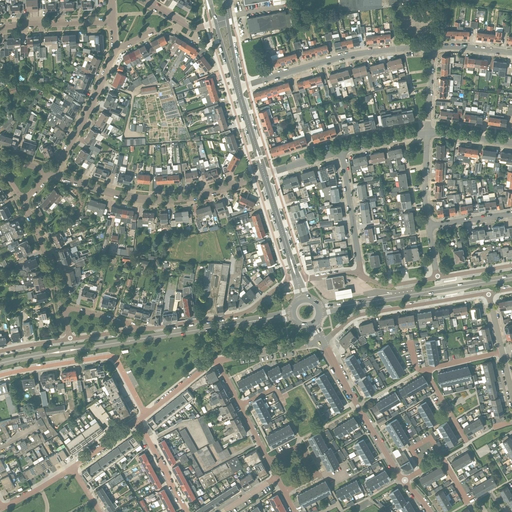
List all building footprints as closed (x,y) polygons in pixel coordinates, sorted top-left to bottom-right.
[(10,13),(16,12),(15,4),(15,2),(14,0),(10,0),(11,5),(9,5),(7,5),(7,8),(7,11),(10,11),(10,13)] [(45,11),(51,10),(51,3),(50,0),(48,0),(46,0),(42,0),(42,3),(43,9),(45,9),(45,11)] [(50,0),(51,3),(51,10),(57,10),(57,8),(60,8),(59,1),(55,1),(54,0),(50,0)] [(64,10),(69,10),(69,2),(68,0),(63,0),(64,1),(60,1),(61,8),(63,8),(63,10),(64,10)] [(81,9),(87,9),(86,0),(81,0),(82,1),(81,1),(81,4),(78,5),(78,7),(81,7),(81,9)] [(86,0),(87,9),(92,8),(92,7),(95,7),(95,0),(86,0)] [(186,0),(182,7),(188,11),(192,5),(191,5),(193,2),(190,0),(189,2),(186,0)] [(339,0),(340,10),(359,10),(359,11),(382,8),(382,6),(397,5),(396,0),(339,0)] [(69,2),(69,10),(75,9),(75,7),(78,7),(77,1),(69,2)] [(15,4),(16,12),(20,12),(20,10),(24,10),(24,4),(21,4),(15,4)] [(250,33),(254,33),(288,26),(285,11),(247,18),(250,33)] [(78,43),(76,43),(75,34),(69,35),(69,43),(69,44),(70,49),(78,48),(78,43)] [(103,34),(86,35),(86,36),(86,39),(86,41),(90,41),(90,40),(94,40),(95,43),(103,42),(103,34)] [(168,42),(171,43),(173,36),(169,35),(168,38),(166,39),(165,38),(166,37),(165,35),(157,39),(161,45),(162,47),(166,45),(165,43),(168,42)] [(33,37),(33,50),(38,50),(40,58),(43,58),(43,57),(42,48),(39,48),(39,46),(40,46),(40,41),(39,36),(33,37)] [(24,56),(24,45),(21,45),(20,37),(14,38),(14,51),(15,58),(18,58),(18,51),(21,50),(21,56),(24,56)] [(24,56),(29,56),(28,51),(33,51),(33,50),(33,37),(27,37),(28,45),(24,45),(24,56)] [(178,47),(182,40),(177,37),(174,41),(170,49),(173,50),(171,53),(173,55),(178,47)] [(9,54),(9,51),(14,51),(14,38),(7,38),(7,42),(4,42),(5,55),(9,54)] [(155,48),(161,45),(157,39),(150,42),(151,45),(152,44),(154,47),(150,48),(153,54),(157,52),(155,48)] [(178,47),(183,50),(184,47),(187,43),(182,40),(178,47)] [(91,46),(92,50),(99,50),(99,49),(103,49),(103,42),(95,43),(95,46),(91,46)] [(185,51),(188,53),(192,46),(187,43),(184,47),(183,50),(182,50),(175,63),(177,64),(177,65),(180,61),(179,60),(185,51)] [(139,48),(142,55),(144,58),(150,55),(150,56),(153,54),(150,48),(147,50),(145,45),(139,48)] [(280,65),(286,63),(284,56),(283,53),(282,49),(281,45),(277,46),(278,50),(279,50),(280,53),(277,54),(278,58),(280,65)] [(188,53),(193,56),(197,49),(192,46),(188,53)] [(142,61),(141,60),(144,58),(142,55),(139,48),(134,51),(140,63),(142,67),(144,66),(142,61)] [(136,64),(140,63),(134,51),(128,54),(134,65),(136,64)] [(290,55),(292,61),(298,59),(296,53),(290,55)] [(132,66),(134,65),(128,54),(123,56),(126,63),(129,61),(132,66)] [(201,66),(207,61),(202,54),(200,56),(201,57),(197,60),(201,66)] [(84,60),(90,62),(97,65),(100,59),(93,56),(92,59),(86,56),(84,60)] [(473,71),(473,66),(474,59),(469,58),(470,57),(468,57),(468,59),(465,58),(463,67),(468,68),(467,70),(473,71)] [(394,60),(397,70),(403,68),(400,58),(394,60)] [(489,71),(486,71),(487,60),(481,59),(480,67),(479,72),(486,73),(485,80),(488,80),(489,72),(489,71)] [(391,71),(397,70),(394,60),(388,61),(389,66),(387,67),(389,75),(390,80),(393,79),(391,71)] [(206,71),(210,68),(210,69),(212,68),(207,61),(201,66),(206,71)] [(498,74),(499,70),(500,62),(493,61),(492,72),(489,72),(488,80),(491,81),(491,77),(492,74),(498,74)] [(90,62),(87,69),(94,73),(97,65),(90,62)] [(387,67),(384,68),(383,63),(377,64),(379,75),(383,74),(384,76),(389,75),(387,67)] [(379,75),(377,64),(370,66),(372,73),(370,74),(371,77),(372,82),(374,81),(374,79),(376,78),(376,76),(378,76),(379,81),(377,81),(378,84),(381,83),(379,75)] [(371,77),(370,74),(369,71),(367,72),(365,65),(359,67),(361,77),(367,76),(370,88),(373,87),(372,82),(371,77)] [(355,76),(356,79),(361,77),(359,67),(352,69),(354,76),(355,76)] [(81,79),(83,80),(90,83),(92,77),(84,74),(85,71),(78,68),(76,73),(79,74),(78,76),(82,77),(81,79)] [(353,79),(352,77),(350,78),(348,70),(341,72),(343,79),(344,81),(344,83),(350,82),(351,86),(354,85),(353,79)] [(117,72),(115,78),(123,81),(125,75),(117,72)] [(341,82),(344,81),(343,79),(341,72),(335,73),(338,84),(341,84),(341,82)] [(334,92),(333,88),(339,86),(338,84),(335,73),(329,75),(330,79),(327,80),(328,85),(329,88),(330,87),(331,93),(334,92)] [(157,80),(154,75),(148,78),(150,83),(151,83),(157,80)] [(204,86),(214,83),(212,77),(205,79),(206,82),(203,83),(204,86)] [(316,84),(314,77),(309,79),(310,86),(311,89),(312,92),(313,92),(313,93),(318,92),(318,90),(315,91),(314,88),(317,87),(316,84)] [(76,87),(80,89),(84,90),(85,88),(88,89),(90,83),(83,80),(81,79),(78,78),(77,80),(81,81),(79,85),(78,85),(76,87)] [(120,87),(121,86),(122,82),(123,81),(115,78),(112,84),(120,87)] [(142,84),(139,78),(132,82),(133,84),(135,88),(135,87),(142,84)] [(284,90),(290,88),(288,82),(282,84),(284,90)] [(204,86),(202,86),(204,92),(208,90),(215,88),(214,83),(204,86)] [(75,97),(83,100),(85,94),(83,93),(84,90),(80,89),(76,87),(76,88),(72,86),(69,92),(70,93),(69,95),(75,97)] [(141,95),(157,92),(156,89),(155,86),(140,89),(141,93),(141,95)] [(273,94),(279,92),(276,86),(270,87),(273,94)] [(267,96),(273,94),(270,87),(265,89),(267,96)] [(206,97),(207,97),(217,94),(215,88),(208,90),(204,92),(206,97)] [(395,98),(399,98),(409,95),(408,90),(400,92),(398,92),(393,93),(395,98)] [(257,99),(261,98),(259,91),(253,93),(256,103),(258,102),(257,99)] [(114,102),(116,95),(109,92),(106,99),(114,102)] [(218,103),(217,100),(219,99),(217,94),(207,97),(206,97),(207,102),(205,103),(206,106),(218,103)] [(64,102),(78,110),(80,105),(72,100),(71,102),(65,98),(65,99),(64,102)] [(117,103),(114,102),(106,99),(104,105),(111,108),(110,112),(119,115),(120,111),(115,109),(117,103)] [(440,117),(446,118),(446,111),(447,105),(447,102),(435,101),(435,104),(444,105),(444,108),(444,111),(441,110),(440,117)] [(68,108),(67,110),(75,115),(78,110),(64,102),(62,104),(62,105),(68,108)] [(204,114),(205,117),(212,115),(216,113),(223,111),(221,106),(219,106),(218,104),(207,107),(209,112),(204,114)] [(261,118),(268,115),(267,109),(265,110),(264,107),(258,109),(261,118)] [(457,112),(452,112),(452,119),(458,119),(458,116),(461,117),(462,109),(462,108),(458,107),(457,112)] [(217,119),(224,117),(223,111),(216,113),(212,115),(213,120),(214,120),(217,119)] [(56,116),(70,123),(73,119),(65,114),(64,116),(58,112),(56,116)] [(113,113),(111,117),(102,112),(99,118),(110,124),(113,118),(117,120),(119,117),(113,113)] [(262,124),(270,121),(268,115),(261,118),(262,124)] [(60,122),(59,124),(67,129),(70,123),(56,116),(54,119),(60,122)] [(107,128),(110,124),(99,118),(95,124),(100,126),(99,129),(108,134),(110,130),(107,128)] [(344,133),(349,132),(347,122),(346,122),(345,118),(341,118),(344,133)] [(2,125),(5,128),(11,122),(8,119),(2,125)] [(264,129),(272,127),(270,121),(262,124),(264,129)] [(8,131),(11,127),(13,124),(11,122),(5,128),(8,131)] [(220,129),(221,130),(228,127),(226,122),(219,124),(207,128),(209,133),(220,129)] [(320,140),(325,139),(320,123),(318,124),(320,132),(317,133),(320,140)] [(325,139),(331,137),(329,129),(325,130),(323,123),(320,123),(325,139)] [(54,133),(62,137),(65,132),(59,129),(59,128),(55,126),(54,129),(56,130),(54,133)] [(13,138),(10,146),(16,148),(19,137),(20,133),(23,134),(25,128),(23,127),(21,130),(16,128),(13,138)] [(267,138),(272,137),(276,135),(275,132),(274,132),(272,127),(264,129),(267,138)] [(329,129),(331,137),(337,135),(334,127),(329,129)] [(20,149),(27,151),(31,139),(32,135),(26,134),(28,129),(25,128),(23,134),(26,135),(25,139),(24,139),(20,149)] [(100,134),(101,134),(91,128),(88,134),(97,140),(98,140),(101,134),(100,134)] [(228,142),(232,141),(235,140),(233,132),(231,133),(230,130),(220,133),(221,137),(224,136),(226,143),(228,142)] [(49,138),(53,140),(53,139),(59,142),(62,137),(54,133),(53,136),(51,135),(49,138)] [(314,142),(320,140),(317,133),(311,134),(314,142)] [(94,146),(97,140),(88,134),(84,140),(94,146)] [(299,139),(301,146),(307,144),(304,134),(298,136),(299,139)] [(3,143),(10,146),(13,138),(6,136),(3,143)] [(31,139),(27,151),(33,153),(37,143),(36,143),(36,141),(31,139)] [(301,146),(299,139),(293,140),(296,148),(301,146)] [(53,146),(56,145),(57,143),(52,140),(51,142),(42,145),(44,151),(43,151),(45,157),(54,153),(51,147),(53,146)] [(235,140),(232,141),(228,142),(230,149),(229,149),(230,151),(231,151),(236,152),(237,152),(236,149),(238,148),(235,140)] [(290,150),(296,148),(293,140),(287,142),(290,150)] [(284,152),(290,150),(287,142),(282,144),(284,152)] [(272,155),(278,154),(276,146),(273,147),(271,143),(269,144),(272,155)] [(278,154),(284,152),(282,144),(276,146),(278,154)] [(457,157),(464,158),(464,155),(465,147),(458,146),(457,157)] [(400,161),(403,157),(401,148),(394,149),(396,160),(397,160),(398,165),(398,168),(399,171),(405,170),(404,164),(401,165),(400,161)] [(88,160),(92,155),(82,149),(78,155),(88,160)] [(391,161),(396,160),(394,149),(388,151),(389,158),(387,159),(388,164),(389,168),(392,168),(391,161)] [(484,161),(488,161),(489,150),(483,150),(481,161),(484,162),(484,161)] [(497,163),(494,162),(496,151),(489,150),(488,161),(488,162),(494,163),(493,170),(496,170),(496,167),(497,163)] [(230,161),(236,164),(240,157),(238,155),(237,152),(236,152),(231,151),(230,151),(230,152),(233,154),(230,161)] [(378,161),(384,160),(385,159),(383,152),(376,153),(378,161)] [(86,169),(89,170),(93,163),(90,162),(88,160),(78,155),(75,161),(82,165),(84,161),(88,164),(86,169)] [(359,157),(360,164),(367,163),(365,156),(359,157)] [(360,164),(359,157),(353,158),(354,165),(351,166),(353,172),(356,171),(355,169),(358,168),(358,169),(361,168),(360,164)] [(117,164),(115,173),(119,173),(117,181),(123,182),(125,174),(125,171),(120,170),(122,159),(118,158),(117,164)] [(210,167),(213,178),(219,176),(217,168),(219,167),(217,161),(214,162),(215,165),(210,167)] [(226,166),(223,167),(224,173),(230,171),(232,172),(236,164),(230,161),(227,167),(226,166)] [(212,178),(213,178),(210,167),(209,167),(209,166),(205,167),(204,162),(200,163),(203,175),(205,175),(207,179),(209,179),(210,180),(212,179),(212,178)] [(94,174),(100,177),(104,166),(98,164),(97,167),(96,167),(94,174)] [(104,166),(100,177),(107,179),(109,171),(111,172),(113,166),(107,164),(105,164),(104,166)] [(330,186),(331,186),(332,186),(337,185),(336,178),(334,173),(335,173),(332,164),(326,166),(328,175),(329,180),(330,186)] [(178,170),(173,170),(173,174),(174,182),(179,182),(179,175),(182,174),(181,165),(178,165),(178,170)] [(326,181),(329,180),(328,175),(326,166),(319,168),(322,179),(326,178),(326,181)] [(311,184),(317,182),(313,170),(307,172),(309,179),(311,184)] [(398,181),(407,180),(405,172),(400,173),(398,174),(397,174),(397,171),(393,172),(390,172),(390,173),(391,176),(391,177),(397,176),(398,181)] [(305,186),(311,184),(309,179),(307,172),(301,174),(305,186)] [(293,188),(300,186),(296,176),(289,178),(292,187),(293,188)] [(288,188),(292,187),(289,178),(283,180),(285,188),(288,187),(288,188)] [(400,191),(399,189),(408,187),(407,180),(398,181),(399,187),(392,188),(393,189),(393,192),(397,191),(400,191)] [(472,180),(474,195),(477,195),(475,185),(474,185),(474,183),(480,183),(480,180),(472,180)] [(327,196),(338,194),(338,188),(334,188),(331,188),(331,186),(330,186),(326,187),(323,189),(321,189),(323,192),(324,192),(324,196),(327,196)] [(54,202),(56,204),(63,197),(54,189),(48,197),(54,202)] [(366,199),(376,198),(375,195),(369,196),(368,190),(358,191),(359,198),(366,197),(366,199)] [(71,202),(75,198),(67,192),(64,195),(71,202)] [(287,194),(290,202),(296,200),(295,196),(294,196),(293,192),(287,194)] [(400,197),(400,201),(410,199),(409,193),(400,194),(400,197)] [(242,210),(244,206),(248,199),(240,195),(239,197),(240,198),(238,202),(239,203),(237,207),(242,210)] [(50,212),(51,210),(52,209),(49,207),(54,202),(48,197),(41,204),(50,212)] [(292,212),(303,208),(305,208),(303,202),(310,200),(309,197),(295,201),(296,204),(295,204),(290,206),(292,212)] [(501,197),(498,197),(499,203),(499,205),(502,205),(502,200),(504,201),(504,203),(511,204),(511,198),(505,197),(501,197)] [(361,209),(369,208),(368,204),(373,204),(373,201),(376,200),(376,198),(366,199),(367,202),(360,203),(361,209)] [(97,215),(101,216),(106,204),(90,199),(87,208),(98,211),(97,215)] [(251,209),(253,204),(254,205),(255,203),(248,199),(244,206),(251,209)] [(397,212),(402,211),(403,211),(402,208),(411,206),(410,199),(400,201),(395,202),(396,208),(397,208),(397,212)] [(444,215),(449,214),(448,208),(446,208),(445,204),(445,201),(442,201),(438,201),(442,201),(442,204),(444,215)] [(226,212),(227,216),(230,215),(229,213),(228,209),(225,210),(222,202),(215,204),(218,211),(219,214),(226,212)] [(332,204),(329,204),(318,206),(318,210),(330,208),(331,214),(341,212),(340,206),(336,207),(336,206),(335,206),(335,207),(333,207),(332,204)] [(212,213),(213,217),(217,216),(214,208),(211,209),(210,205),(203,208),(205,214),(206,217),(207,219),(210,218),(209,214),(212,213)] [(3,215),(4,219),(11,215),(7,206),(0,208),(0,214),(0,216),(3,215)] [(362,215),(373,214),(372,207),(369,208),(361,209),(362,215)] [(206,217),(205,214),(203,208),(196,210),(198,217),(195,218),(198,228),(202,227),(200,221),(203,220),(202,218),(206,217)] [(294,218),(305,214),(303,208),(292,212),(294,218)] [(137,215),(133,214),(134,211),(128,210),(127,217),(126,222),(132,223),(131,229),(135,230),(136,223),(135,223),(137,215)] [(142,224),(148,224),(148,217),(148,212),(143,212),(142,219),(138,219),(138,228),(142,229),(142,224)] [(155,229),(157,229),(157,222),(157,218),(154,218),(154,213),(148,212),(148,217),(148,224),(148,227),(151,227),(151,229),(155,229)] [(176,223),(183,222),(181,212),(175,212),(176,220),(171,220),(171,224),(171,226),(177,226),(176,223)] [(412,212),(403,213),(404,220),(413,218),(412,212)] [(171,224),(168,224),(167,213),(160,213),(161,222),(157,222),(157,229),(161,227),(168,227),(168,237),(172,237),(171,226),(171,224)] [(248,218),(248,217),(245,218),(246,222),(247,222),(250,221),(260,218),(259,213),(251,215),(252,217),(248,218)] [(373,220),(374,219),(373,214),(362,215),(363,222),(371,221),(371,220),(373,220)] [(255,226),(262,224),(260,218),(250,221),(252,227),(255,226)] [(402,227),(405,227),(414,225),(413,218),(404,220),(401,220),(402,227)] [(10,231),(21,226),(18,220),(8,224),(7,222),(3,224),(0,225),(0,228),(1,228),(3,234),(10,231)] [(306,227),(310,226),(308,220),(304,221),(301,222),(296,224),(298,230),(306,227)] [(365,235),(373,234),(378,233),(377,227),(380,227),(379,224),(380,224),(374,225),(371,225),(371,228),(364,229),(365,235)] [(404,230),(404,233),(415,232),(414,225),(405,227),(405,230),(404,230)] [(504,237),(510,236),(509,228),(505,229),(504,225),(498,226),(499,235),(503,235),(504,237)] [(14,242),(13,239),(24,233),(21,226),(10,231),(11,235),(7,237),(9,240),(8,241),(4,243),(5,246),(11,243),(14,242)] [(489,232),(490,239),(496,238),(496,236),(499,235),(498,226),(492,227),(493,231),(489,232)] [(300,236),(310,232),(307,233),(306,227),(298,230),(300,236)] [(63,237),(66,236),(64,233),(68,231),(67,228),(60,231),(52,235),(55,241),(63,237)] [(256,237),(257,240),(263,238),(262,236),(265,235),(264,229),(256,231),(258,237),(256,237)] [(484,240),(490,239),(489,232),(485,232),(484,229),(478,230),(479,239),(483,238),(484,240)] [(344,230),(336,232),(337,238),(332,238),(332,239),(324,240),(324,243),(336,241),(341,240),(340,237),(345,237),(344,230)] [(476,241),(476,239),(479,239),(478,230),(472,231),(472,234),(468,235),(469,240),(469,242),(476,241)] [(303,245),(308,244),(321,242),(320,236),(318,237),(317,237),(315,237),(311,237),(310,232),(300,236),(302,245),(301,245),(303,245)] [(69,241),(70,244),(75,242),(80,240),(78,237),(72,240),(71,237),(65,240),(63,237),(55,241),(57,246),(65,242),(66,243),(69,241)] [(14,253),(16,252),(30,245),(28,242),(28,241),(27,239),(19,243),(20,247),(13,250),(14,253)] [(461,241),(457,241),(458,250),(453,251),(455,262),(464,260),(461,241)] [(16,252),(19,258),(33,251),(30,245),(16,252)] [(312,267),(312,268),(313,268),(311,260),(311,256),(309,245),(303,246),(307,269),(311,268),(311,267),(312,267)] [(487,262),(493,261),(491,246),(491,245),(487,246),(488,250),(481,251),(483,259),(487,258),(487,262)] [(495,245),(491,246),(493,261),(499,259),(499,256),(503,255),(502,248),(496,249),(495,245)] [(61,257),(71,254),(70,250),(71,250),(70,247),(59,251),(61,257)] [(260,255),(271,252),(269,247),(262,249),(257,251),(257,253),(252,255),(251,255),(251,256),(250,257),(250,258),(258,256),(260,255)] [(410,248),(412,259),(419,258),(417,247),(410,248)] [(507,258),(511,257),(511,248),(508,249),(508,247),(502,248),(503,255),(507,255),(507,258)] [(406,260),(412,259),(410,248),(404,249),(406,260)] [(341,251),(341,254),(343,262),(344,263),(346,263),(346,262),(349,261),(348,256),(348,255),(347,252),(344,252),(344,250),(341,251)] [(387,263),(394,262),(392,250),(385,251),(387,263)] [(392,250),(394,262),(401,261),(400,252),(399,252),(398,250),(392,251),(392,250)] [(476,254),(472,255),(473,264),(479,263),(479,259),(483,259),(481,251),(475,252),(476,254)] [(262,261),(273,257),(271,252),(260,255),(262,261)] [(373,255),(373,252),(368,253),(369,258),(370,258),(371,266),(379,265),(378,254),(373,255)] [(83,260),(82,257),(79,258),(78,255),(75,256),(75,255),(72,256),(71,254),(61,257),(64,264),(76,259),(77,262),(83,260)] [(311,256),(311,260),(313,268),(313,267),(319,266),(317,255),(311,256)] [(25,267),(26,267),(27,270),(38,265),(36,259),(31,261),(30,259),(28,260),(26,257),(18,261),(20,265),(21,264),(21,265),(24,264),(25,267)] [(237,267),(242,268),(243,258),(237,257),(235,267),(237,267)] [(77,262),(74,263),(76,268),(86,265),(84,259),(83,260),(77,262)] [(211,314),(218,313),(216,304),(219,289),(221,274),(222,271),(221,271),(223,264),(220,263),(213,263),(209,264),(208,268),(205,268),(203,280),(205,280),(202,295),(202,296),(209,297),(214,298),(211,314)] [(216,304),(218,313),(218,315),(224,314),(223,309),(223,305),(229,264),(223,263),(222,271),(221,274),(219,289),(216,304)] [(237,299),(242,268),(237,267),(237,273),(235,273),(234,277),(236,277),(234,288),(229,287),(228,300),(228,304),(229,309),(239,307),(238,302),(237,300),(237,299)] [(67,278),(75,276),(73,270),(65,271),(67,278)] [(24,285),(27,285),(44,281),(42,274),(40,274),(40,271),(28,272),(30,280),(24,282),(24,285)] [(268,274),(263,279),(268,285),(274,279),(272,278),(268,274)] [(254,280),(260,287),(259,288),(261,290),(268,285),(263,279),(260,275),(254,280)] [(68,285),(76,283),(76,285),(77,287),(81,283),(79,276),(75,277),(75,276),(67,278),(68,285)] [(344,286),(342,276),(326,279),(328,289),(344,286)] [(25,289),(36,286),(37,289),(45,287),(44,281),(27,285),(24,285),(21,284),(21,288),(25,288),(25,289)] [(182,297),(184,313),(185,318),(196,317),(191,286),(183,287),(183,293),(183,297),(182,297)] [(89,291),(87,299),(93,301),(96,290),(90,288),(89,291)] [(246,292),(251,299),(256,295),(251,288),(246,292)] [(80,297),(87,299),(89,291),(82,289),(80,297)] [(351,289),(335,292),(336,296),(336,300),(353,297),(352,293),(351,289)] [(37,296),(38,302),(45,301),(45,300),(47,299),(45,292),(34,295),(33,291),(27,293),(28,299),(34,297),(37,296)] [(171,316),(172,322),(177,321),(176,311),(178,301),(181,300),(181,292),(176,291),(174,300),(174,303),(171,316)] [(246,292),(241,296),(246,303),(251,299),(246,292)] [(108,304),(107,307),(114,309),(117,297),(110,296),(109,299),(108,304)] [(101,305),(107,307),(108,304),(109,299),(103,297),(101,305)] [(163,318),(163,323),(172,322),(171,316),(174,303),(174,300),(170,300),(169,311),(163,312),(163,314),(163,318)] [(137,306),(138,304),(131,303),(130,307),(130,306),(128,314),(134,316),(137,306)] [(121,313),(128,314),(130,306),(123,305),(121,313)] [(134,316),(141,318),(143,310),(142,310),(142,307),(137,306),(134,316)] [(156,317),(153,317),(155,325),(161,324),(160,314),(162,306),(157,306),(156,314),(155,314),(156,317)] [(144,307),(143,310),(141,318),(147,320),(150,312),(149,311),(150,308),(145,307),(144,307)] [(454,316),(461,315),(460,307),(453,308),(454,316)] [(477,321),(476,319),(480,318),(479,308),(471,309),(472,318),(470,318),(471,322),(477,321)] [(443,317),(442,310),(435,311),(436,318),(439,318),(440,324),(444,323),(443,317)] [(38,319),(38,322),(39,327),(44,326),(42,319),(47,318),(46,312),(38,313),(39,317),(35,317),(36,320),(38,319)] [(435,321),(432,321),(431,312),(424,313),(425,321),(430,321),(430,325),(433,325),(433,327),(436,326),(435,321)] [(425,321),(424,313),(417,314),(419,325),(426,324),(425,321)] [(407,328),(415,326),(413,315),(406,316),(407,325),(407,328)] [(400,329),(407,328),(407,325),(406,316),(398,317),(400,329)] [(388,328),(394,327),(393,318),(386,319),(388,328)] [(380,329),(388,328),(386,319),(379,320),(380,329)] [(29,322),(23,323),(25,335),(31,334),(29,322)] [(374,332),(375,331),(372,322),(366,324),(369,333),(374,332)] [(362,335),(363,335),(369,333),(366,324),(359,326),(362,335)] [(482,335),(489,333),(488,327),(481,328),(482,335)] [(18,329),(10,330),(13,341),(20,340),(19,332),(18,329)] [(359,336),(357,338),(350,331),(345,336),(351,342),(353,340),(354,342),(355,342),(356,343),(358,341),(361,345),(363,344),(359,337),(359,336)] [(484,341),(491,340),(489,333),(482,335),(478,336),(479,339),(472,341),(472,344),(474,343),(477,343),(484,341)] [(349,348),(353,345),(351,342),(345,336),(339,341),(344,346),(343,347),(347,351),(347,352),(345,353),(346,356),(351,354),(349,348)] [(482,345),(483,348),(492,346),(491,340),(484,341),(477,343),(478,346),(482,345)] [(472,344),(468,345),(470,354),(476,352),(474,343),(472,344)] [(380,356),(391,350),(388,344),(377,350),(380,356)] [(391,350),(380,356),(383,361),(394,355),(391,350)] [(319,362),(315,353),(309,356),(314,365),(319,362)] [(345,359),(348,364),(356,359),(353,354),(345,359)] [(383,361),(387,367),(397,360),(394,355),(383,361)] [(314,365),(309,356),(305,359),(309,367),(314,365)] [(305,359),(300,361),(304,370),(309,367),(305,359)] [(351,369),(359,364),(356,359),(348,364),(351,369)] [(390,372),(401,365),(397,360),(387,367),(390,372)] [(304,370),(300,361),(295,364),(300,373),(304,370)] [(484,370),(492,368),(491,362),(482,364),(484,370)] [(290,367),(291,366),(289,363),(284,366),(289,375),(293,373),(293,372),(290,367)] [(300,373),(295,364),(291,366),(290,367),(293,372),(293,373),(294,376),(300,373)] [(351,369),(354,374),(362,369),(359,364),(351,369)] [(279,369),(280,368),(278,365),(273,368),(277,377),(281,375),(282,374),(279,369)] [(401,365),(390,372),(393,378),(404,371),(401,365)] [(96,368),(98,376),(106,375),(105,372),(104,371),(108,370),(106,366),(103,367),(104,369),(100,369),(99,368),(96,368)] [(284,366),(280,368),(279,369),(282,374),(281,375),(283,378),(289,375),(284,366)] [(468,366),(461,368),(464,380),(471,379),(468,366)] [(354,374),(356,379),(367,372),(364,367),(362,369),(354,374)] [(268,377),(263,368),(258,371),(262,380),(268,377)] [(272,380),(277,377),(273,368),(268,371),(268,372),(269,374),(272,380)] [(461,368),(456,369),(458,382),(464,380),(461,368)] [(202,385),(207,383),(218,377),(214,369),(206,373),(190,386),(190,387),(193,390),(202,385)] [(458,382),(456,369),(450,371),(453,383),(458,382)] [(70,380),(69,371),(62,372),(63,381),(67,380),(67,381),(67,385),(71,384),(71,380),(70,380)] [(262,380),(258,371),(253,374),(257,383),(262,380)] [(453,383),(450,371),(444,372),(447,384),(453,383)] [(447,384),(444,372),(437,374),(440,386),(447,384)] [(324,373),(315,378),(319,383),(327,378),(324,373)] [(257,383),(253,374),(248,376),(253,385),(257,383)] [(46,388),(50,387),(49,382),(48,375),(40,376),(41,380),(41,386),(45,385),(46,388)] [(103,380),(106,385),(114,380),(112,376),(113,375),(103,380)] [(253,385),(248,376),(243,379),(248,388),(253,385)] [(366,376),(358,381),(361,386),(369,381),(366,376)] [(423,376),(418,379),(423,387),(427,384),(423,376)] [(40,389),(40,387),(39,383),(35,383),(34,377),(22,379),(24,388),(35,386),(37,393),(36,393),(36,395),(41,394),(40,389)] [(330,383),(327,378),(319,383),(321,388),(330,383)] [(248,388),(243,379),(238,381),(242,390),(248,388)] [(418,379),(413,382),(418,390),(423,387),(418,379)] [(108,389),(117,385),(114,380),(106,385),(102,387),(104,391),(108,389)] [(214,387),(215,390),(223,386),(219,380),(211,384),(212,388),(214,387)] [(372,386),(369,381),(361,386),(364,390),(372,386)] [(413,382),(408,385),(413,392),(418,390),(413,382)] [(0,393),(8,392),(9,397),(14,396),(11,383),(6,385),(6,383),(0,384),(0,393)] [(333,388),(330,383),(321,388),(324,393),(333,388)] [(109,395),(118,390),(120,389),(120,388),(119,389),(117,385),(108,389),(110,394),(109,395)] [(404,387),(408,395),(413,392),(408,385),(404,387)] [(372,386),(364,390),(367,395),(374,391),(372,386)] [(212,401),(227,394),(225,391),(225,390),(224,389),(223,387),(215,392),(217,394),(209,398),(211,402),(212,401)] [(404,398),(408,395),(404,387),(399,390),(404,398)] [(335,392),(333,388),(324,393),(327,397),(335,392)] [(187,389),(182,393),(189,402),(195,398),(187,389)] [(109,395),(111,399),(120,394),(118,390),(109,395)] [(338,397),(335,392),(327,397),(330,402),(338,397)] [(395,392),(390,395),(395,403),(400,400),(395,392)] [(182,393),(177,397),(184,406),(189,402),(182,393)] [(113,404),(122,399),(120,394),(111,399),(113,404)] [(227,394),(212,401),(214,405),(220,401),(221,404),(225,402),(229,399),(229,398),(228,397),(227,394)] [(390,395),(386,398),(390,406),(395,403),(390,395)] [(177,397),(172,401),(179,410),(184,406),(177,397)] [(341,402),(338,397),(330,402),(332,407),(341,402)] [(492,405),(500,403),(499,397),(497,397),(497,398),(491,399),(489,400),(488,400),(489,405),(492,405)] [(261,398),(252,402),(255,408),(264,403),(261,398)] [(386,398),(381,401),(386,409),(390,406),(386,398)] [(113,404),(116,408),(125,403),(122,399),(113,404)] [(172,401),(167,405),(174,414),(179,410),(172,401)] [(376,404),(381,411),(386,409),(381,401),(376,403),(376,404)] [(221,414),(234,408),(231,402),(217,409),(217,408),(213,410),(217,417),(221,414)] [(341,402),(332,407),(335,412),(344,407),(341,402)] [(425,402),(417,406),(420,411),(428,407),(425,402)] [(116,408),(118,413),(127,408),(125,403),(116,408)] [(257,412),(266,408),(264,403),(255,408),(257,412)] [(47,415),(65,412),(64,404),(46,407),(47,415)] [(376,414),(381,411),(376,404),(372,406),(376,414)] [(167,405),(162,409),(169,418),(174,414),(167,405)] [(39,427),(48,421),(43,407),(30,410),(32,418),(35,417),(34,411),(38,410),(42,417),(37,420),(39,424),(38,424),(39,427)] [(431,412),(428,407),(420,411),(423,416),(431,412)] [(127,408),(118,413),(121,417),(131,412),(130,412),(127,408)] [(222,417),(227,415),(229,418),(237,413),(234,408),(221,414),(222,417)] [(269,413),(266,408),(257,412),(260,417),(269,413)] [(162,409),(157,413),(164,422),(169,418),(162,409)] [(493,411),(493,412),(495,417),(503,415),(502,409),(493,411)] [(18,412),(19,417),(25,416),(25,417),(26,417),(27,422),(26,422),(27,424),(31,423),(30,422),(33,421),(32,418),(30,410),(18,412)] [(434,416),(431,412),(423,416),(426,421),(434,416)] [(157,413),(152,417),(159,426),(160,426),(164,422),(157,413)] [(269,413),(260,417),(263,423),(272,418),(269,413)] [(229,427),(230,426),(240,421),(238,415),(230,419),(230,420),(226,421),(229,427)] [(434,416),(426,421),(429,426),(437,421),(434,416)] [(152,417),(147,421),(154,430),(159,426),(152,417)] [(348,420),(353,429),(359,426),(353,417),(348,420)] [(386,420),(385,418),(384,417),(376,421),(378,425),(386,420)] [(1,434),(4,440),(10,437),(5,426),(12,424),(13,429),(12,429),(13,432),(16,431),(16,429),(19,428),(17,424),(16,418),(0,421),(0,424),(4,433),(1,434)] [(389,431),(399,424),(400,424),(396,418),(385,425),(389,431)] [(474,421),(479,429),(484,426),(479,418),(474,421)] [(348,420),(344,423),(349,431),(353,429),(348,420)] [(52,437),(58,433),(49,423),(48,421),(39,427),(40,426),(42,429),(41,430),(42,432),(48,429),(52,437)] [(97,421),(92,425),(98,434),(104,431),(97,421)] [(228,434),(243,427),(240,421),(230,426),(231,428),(226,431),(228,434)] [(469,424),(473,432),(479,429),(474,421),(469,424)] [(446,422),(438,427),(441,431),(449,427),(446,422)] [(344,423),(339,426),(344,434),(349,431),(344,423)] [(283,427),(289,439),(295,435),(289,424),(283,427)] [(403,429),(400,424),(399,424),(389,431),(392,436),(403,429)] [(473,432),(469,424),(463,427),(468,435),(473,432)] [(92,425),(86,429),(93,438),(98,434),(92,425)] [(339,426),(334,429),(339,437),(344,434),(339,426)] [(238,435),(239,437),(247,433),(246,433),(243,427),(228,434),(222,437),(224,441),(234,436),(234,437),(238,435)] [(283,427),(278,430),(284,441),(289,439),(283,427)] [(449,427),(441,431),(444,436),(452,432),(449,427)] [(86,429),(81,433),(88,442),(93,438),(86,429)] [(176,433),(178,432),(176,429),(164,436),(165,439),(171,436),(177,433),(176,433)] [(406,435),(403,429),(392,436),(395,441),(406,435)] [(284,441),(278,430),(272,433),(278,444),(284,441)] [(319,432),(308,438),(311,444),(322,438),(319,432)] [(452,432),(444,436),(447,441),(455,436),(452,432)] [(29,449),(41,443),(42,442),(38,434),(38,433),(34,435),(33,433),(31,435),(32,437),(33,436),(35,440),(34,440),(34,441),(30,444),(29,442),(26,444),(29,449)] [(81,433),(76,436),(83,446),(88,442),(81,433)] [(272,433),(266,436),(272,447),(278,444),(272,433)] [(134,435),(129,439),(135,448),(141,444),(134,435)] [(406,435),(395,441),(398,447),(409,440),(406,435)] [(76,436),(71,440),(78,450),(83,446),(76,436)] [(455,436),(447,441),(449,446),(457,441),(455,436)] [(500,443),(503,449),(506,447),(511,443),(511,440),(510,437),(509,438),(504,440),(500,443)] [(325,444),(322,438),(311,444),(314,449),(325,444)] [(129,439),(123,443),(130,452),(135,448),(129,439)] [(161,448),(167,445),(165,439),(158,443),(161,448)] [(358,449),(366,444),(363,439),(354,444),(358,449)] [(71,440),(66,444),(73,453),(78,450),(71,440)] [(14,446),(11,448),(16,457),(29,449),(26,444),(24,441),(21,443),(20,441),(18,442),(19,444),(20,444),(22,448),(21,448),(21,449),(17,451),(14,446)] [(123,443),(118,446),(125,456),(130,452),(123,443)] [(327,448),(325,444),(314,449),(317,456),(320,454),(320,453),(327,449),(327,448)] [(358,449),(360,454),(369,449),(366,444),(358,449)] [(164,453),(170,450),(167,445),(161,448),(164,453)] [(118,446),(113,450),(120,460),(125,456),(118,446)] [(58,451),(63,459),(70,455),(66,447),(58,451)] [(320,453),(320,454),(322,459),(333,453),(330,447),(327,448),(327,449),(320,453)] [(167,459),(173,455),(173,454),(175,453),(173,449),(170,450),(164,453),(167,459)] [(360,454),(363,458),(364,458),(372,454),(369,449),(360,454)] [(113,450),(108,454),(115,463),(120,460),(113,450)] [(253,463),(260,459),(256,450),(244,456),(248,463),(242,466),(237,456),(211,470),(211,471),(203,475),(203,474),(198,477),(199,477),(205,488),(253,463)] [(58,462),(63,459),(58,451),(54,454),(58,462)] [(180,461),(187,457),(186,456),(191,454),(190,452),(186,454),(185,454),(178,457),(180,461)] [(396,458),(402,468),(404,471),(404,472),(408,473),(414,469),(404,452),(401,453),(401,455),(396,458)] [(462,455),(467,463),(472,460),(468,452),(462,455)] [(141,461),(147,458),(144,453),(138,456),(141,461)] [(336,458),(333,453),(322,459),(325,464),(336,458)] [(53,465),(58,462),(54,454),(49,457),(53,465)] [(108,454),(103,458),(109,467),(115,463),(108,454)] [(375,459),(372,454),(364,458),(363,458),(360,460),(363,466),(375,459)] [(170,464),(176,461),(173,455),(167,459),(170,464)] [(461,466),(467,463),(462,455),(457,458),(461,466)] [(48,467),(53,465),(49,457),(44,460),(48,467)] [(103,458),(97,462),(104,471),(109,467),(103,458)] [(144,467),(150,463),(147,458),(141,461),(144,467)] [(336,458),(325,464),(328,470),(339,464),(336,458)] [(456,469),(461,466),(457,458),(452,462),(456,469)] [(257,471),(265,467),(262,461),(261,462),(260,459),(253,463),(257,471)] [(44,470),(48,467),(44,460),(39,462),(44,470)] [(39,473),(44,470),(39,462),(35,465),(39,473)] [(97,462),(92,465),(99,475),(104,471),(97,462)] [(147,472),(153,469),(150,463),(144,467),(142,468),(144,472),(147,471),(147,472)] [(35,475),(39,473),(35,465),(30,468),(35,475)] [(92,465),(87,469),(94,478),(99,475),(92,465)] [(175,474),(181,470),(178,465),(172,468),(175,474)] [(435,469),(439,477),(445,474),(440,466),(435,469)] [(259,475),(256,477),(257,479),(268,473),(265,467),(257,471),(259,475)] [(22,472),(27,480),(35,475),(30,468),(22,472)] [(87,469),(82,473),(89,482),(94,478),(87,469)] [(150,477),(156,474),(153,469),(147,472),(150,477)] [(178,479),(184,476),(190,473),(188,469),(182,472),(181,470),(175,474),(178,479)] [(434,480),(439,477),(435,469),(430,472),(434,480)] [(3,484),(11,480),(14,478),(14,477),(15,477),(13,473),(12,474),(11,473),(9,475),(8,474),(11,472),(10,470),(9,471),(9,470),(7,472),(1,475),(2,478),(0,479),(3,484)] [(245,476),(249,483),(255,480),(252,476),(254,475),(252,471),(251,470),(249,471),(250,473),(245,476)] [(380,473),(385,482),(390,479),(385,470),(380,473)] [(429,483),(434,480),(430,472),(424,475),(429,483)] [(368,476),(370,479),(375,487),(380,485),(375,476),(376,476),(374,473),(368,476)] [(380,473),(376,476),(375,476),(380,485),(385,482),(380,473)] [(153,483),(159,480),(156,474),(150,477),(153,483)] [(424,486),(429,483),(424,475),(419,478),(424,486)] [(181,484),(187,481),(184,476),(178,479),(181,484)] [(236,479),(237,480),(239,484),(241,483),(244,487),(249,483),(245,476),(240,480),(238,478),(236,479)] [(487,480),(491,487),(497,484),(492,476),(487,480)] [(181,484),(184,490),(193,485),(190,479),(187,481),(181,484)] [(355,491),(355,492),(357,495),(363,492),(361,489),(364,487),(360,479),(357,481),(357,480),(351,483),(355,491)] [(370,479),(365,482),(370,490),(375,487),(370,479)] [(11,480),(3,484),(7,492),(15,488),(11,480)] [(153,483),(156,488),(162,485),(159,480),(153,483)] [(486,490),(491,487),(487,480),(482,483),(486,490)] [(319,484),(325,495),(331,492),(325,481),(319,484)] [(351,483),(346,485),(351,494),(355,492),(355,491),(351,483)] [(481,493),(486,490),(482,483),(476,486),(481,493)] [(184,490),(186,495),(196,490),(196,489),(194,484),(193,485),(184,490)] [(231,487),(235,493),(240,490),(236,484),(231,487)] [(319,484),(314,487),(320,498),(325,495),(319,484)] [(351,494),(346,485),(341,488),(346,497),(351,494)] [(476,496),(481,493),(476,486),(471,489),(476,496)] [(502,496),(510,491),(507,486),(499,491),(502,496)] [(100,496),(106,492),(102,487),(96,491),(100,496)] [(230,496),(235,493),(231,487),(226,490),(230,496)] [(314,487),(308,489),(314,501),(320,498),(314,487)] [(341,488),(336,490),(341,499),(346,497),(341,488)] [(398,488),(389,493),(392,498),(401,493),(398,488)] [(161,497),(167,494),(164,489),(158,492),(161,497)] [(308,489),(303,492),(309,503),(314,501),(308,489)] [(196,490),(186,495),(189,500),(199,495),(196,490)] [(225,500),(230,496),(226,490),(221,494),(225,500)] [(438,500),(446,495),(442,490),(435,495),(438,500)] [(505,501),(507,500),(511,497),(511,495),(510,491),(502,496),(505,501)] [(103,501),(109,497),(106,492),(100,496),(103,501)] [(303,492),(297,495),(303,506),(309,503),(303,492)] [(404,498),(401,493),(392,498),(395,503),(404,498)] [(164,503),(169,500),(167,494),(161,497),(164,503)] [(219,503),(225,500),(221,494),(216,497),(219,503)] [(269,498),(271,502),(279,498),(277,494),(269,498)] [(441,505),(449,501),(446,495),(438,500),(441,505)] [(106,506),(112,502),(109,497),(103,501),(106,506)] [(211,500),(214,506),(219,503),(216,497),(211,500)] [(271,502),(273,506),(281,502),(279,498),(271,502)] [(406,502),(404,498),(395,503),(398,508),(406,503),(406,502)] [(166,508),(172,505),(169,500),(164,503),(166,508)] [(205,504),(209,509),(214,506),(211,500),(205,504)] [(404,511),(412,506),(409,501),(406,502),(406,503),(398,508),(400,511),(402,511),(404,511)] [(449,501),(441,505),(444,511),(452,506),(449,501)] [(110,511),(116,508),(112,502),(106,506),(110,511)] [(273,506),(275,510),(283,506),(281,502),(273,506)]
